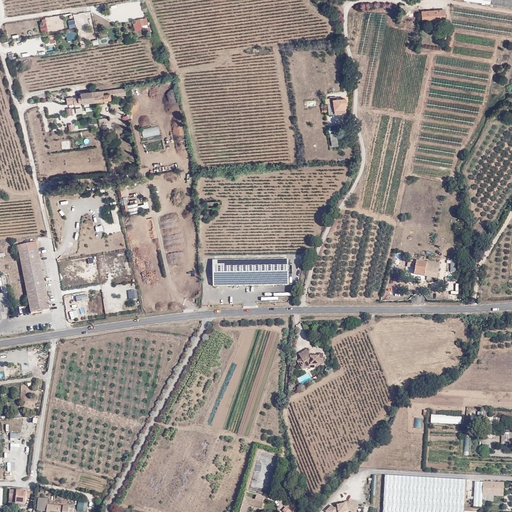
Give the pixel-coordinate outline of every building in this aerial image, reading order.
[(421,11),(422,21),(433,20),(433,18),(446,17),(445,9),(421,11)] [(136,19),(137,27),(142,26),(142,29),(148,28),(146,17),(136,19)] [(69,29),(75,27),(74,19),(67,21),(69,29)] [(71,33),(65,35),(67,42),(73,40),(71,33)] [(29,39),(30,46),(38,45),(37,38),(29,39)] [(45,46),(35,47),(36,54),(46,53),(45,46)] [(489,73),(490,64),(437,54),(435,63),(489,73)] [(126,96),(126,89),(113,90),(113,95),(114,98),(126,96)] [(113,90),(103,91),(92,92),(92,96),(94,96),(94,102),(111,100),(111,95),(113,95),(113,90)] [(82,103),(94,102),(94,96),(92,96),(92,92),(81,93),(81,98),(82,103)] [(344,104),(347,104),(346,98),(337,99),(333,99),(333,103),(327,103),(328,113),(334,112),(335,114),(345,113),(344,104)] [(132,108),(129,109),(134,128),(138,127),(132,108)] [(159,135),(158,128),(142,129),(143,136),(159,135)] [(332,145),(338,145),(336,132),(330,133),(332,145)] [(129,213),(139,211),(137,202),(127,204),(129,213)] [(31,313),(51,309),(37,242),(18,246),(31,313)] [(288,284),(288,258),(213,260),(213,285),(288,284)] [(424,275),(427,262),(416,260),(415,264),(414,273),(420,274),(424,275)] [(437,277),(440,262),(427,260),(427,262),(424,275),(427,275),(431,276),(437,277)] [(81,271),(82,278),(90,276),(89,269),(81,271)] [(72,309),(79,308),(78,299),(71,299),(72,309)] [(113,311),(112,303),(105,303),(105,312),(113,311)] [(310,354),(307,348),(298,353),(301,357),(297,360),(302,369),(306,367),(324,366),(323,353),(318,353),(318,354),(310,354)] [(23,359),(31,360),(32,353),(24,352),(23,359)] [(461,424),(461,416),(441,416),(441,424),(461,424)] [(498,426),(499,419),(488,417),(487,424),(498,426)] [(422,428),(422,418),(413,418),(413,428),(422,428)] [(476,511),(464,511),(465,479),(384,476),(382,511),(476,511)] [(482,500),(493,501),(493,496),(503,496),(504,482),(474,481),(473,507),(482,507),(482,500)] [(28,490),(28,492),(10,490),(10,493),(5,493),(5,497),(9,498),(8,503),(7,503),(6,508),(9,508),(10,503),(25,505),(26,495),(30,496),(30,492),(30,490),(28,490)] [(240,511),(245,511),(247,505),(249,499),(244,497),(239,511),(240,511)] [(62,511),(63,507),(47,505),(48,499),(38,498),(36,511),(46,511),(45,511),(62,511)] [(355,511),(354,511),(358,506),(350,499),(345,504),(343,501),(334,509),(330,506),(324,511),(343,511),(345,510),(347,511),(355,511)] [(77,501),(76,511),(86,511),(87,502),(77,501)]
